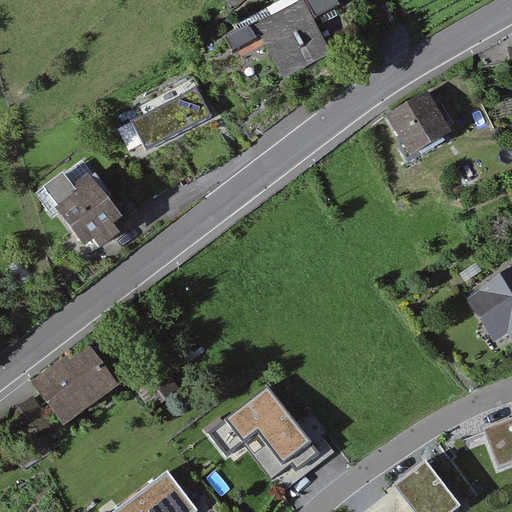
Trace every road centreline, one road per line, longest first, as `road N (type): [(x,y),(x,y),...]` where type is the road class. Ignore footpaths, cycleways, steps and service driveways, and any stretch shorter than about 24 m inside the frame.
road 1 (tertiary): [(0,373),(361,99),(511,8)]
road 2 (residential): [(511,391),(414,438),(316,511)]
